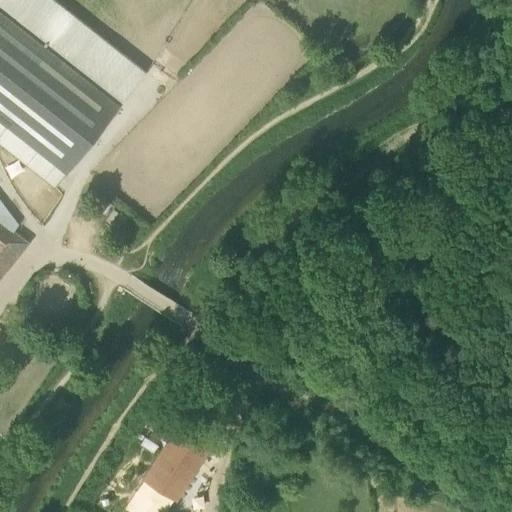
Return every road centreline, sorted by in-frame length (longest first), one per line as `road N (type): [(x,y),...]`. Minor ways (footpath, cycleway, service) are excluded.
road 1 (track): [(506,511),(260,365)]
road 2 (track): [(0,463),(79,360),(79,337),(117,275)]
